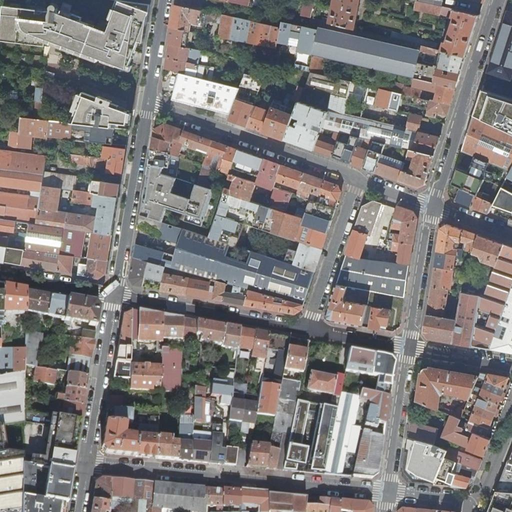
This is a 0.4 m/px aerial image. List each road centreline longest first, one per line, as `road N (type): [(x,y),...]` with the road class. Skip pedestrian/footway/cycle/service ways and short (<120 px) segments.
road 1 (residential): [(386,494),(84,464)]
road 2 (residential): [(357,179),(152,110)]
road 3 (residential): [(432,206),(496,0)]
road 4 (residential): [(116,297),(305,328)]
road 5 (unclassified): [(152,110),(116,297)]
road 6 (unclassified): [(116,297),(84,464)]
road 7 (residential): [(305,328),(357,179)]
road 8 (residential): [(386,494),(409,349)]
road 9 (residential): [(409,349),(432,206)]
